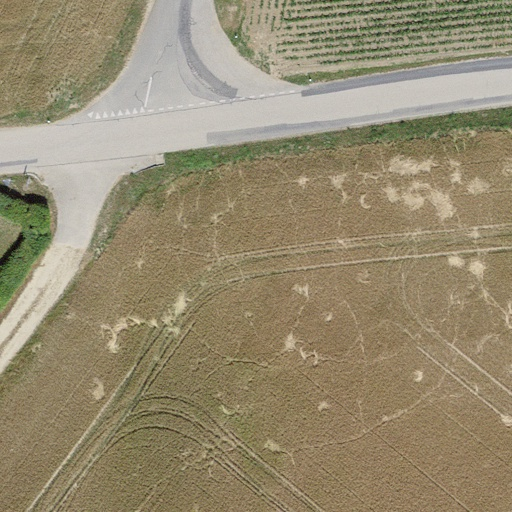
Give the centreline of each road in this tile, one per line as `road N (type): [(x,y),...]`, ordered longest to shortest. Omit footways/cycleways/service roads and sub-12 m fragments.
road 1 (unclassified): [(511,81),(0,152)]
road 2 (track): [(85,142),(75,239),(0,354)]
